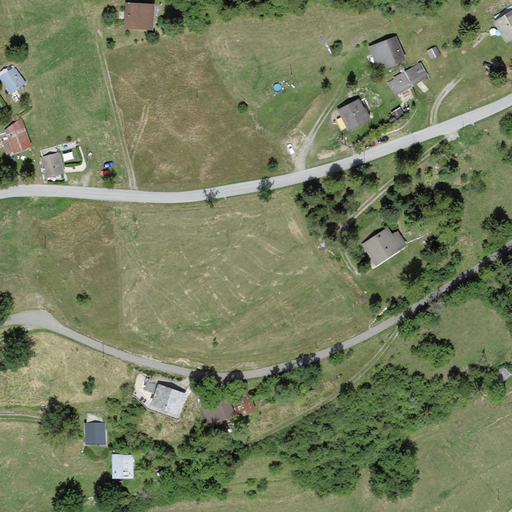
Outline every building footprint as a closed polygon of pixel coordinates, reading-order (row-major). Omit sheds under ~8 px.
[(151,34),(153,7),(127,5),(124,31),(151,34)] [(511,42),(511,14),(494,24),(506,45),(511,42)] [(405,64),(395,40),(370,50),(378,69),(385,66),(387,71),(405,64)] [(429,81),(421,66),(395,79),(397,82),(390,86),(396,98),(429,81)] [(25,87),(14,68),(0,75),(0,80),(9,96),(25,87)] [(370,124),(360,103),(340,114),(350,134),(370,124)] [(31,149),(21,122),(4,128),(14,155),(31,149)] [(64,177),(60,156),(41,159),(45,181),(64,177)] [(393,238),(388,231),(363,247),(376,268),(407,249),(398,235),(393,238)] [(152,401),(182,410),(188,390),(158,381),(152,401)] [(240,413),(255,407),(248,387),(201,405),(208,424),(239,412),(240,413)] [(86,440),(107,440),(107,421),(85,422),(86,440)] [(113,475),(134,476),(134,453),(113,453),(113,475)]
